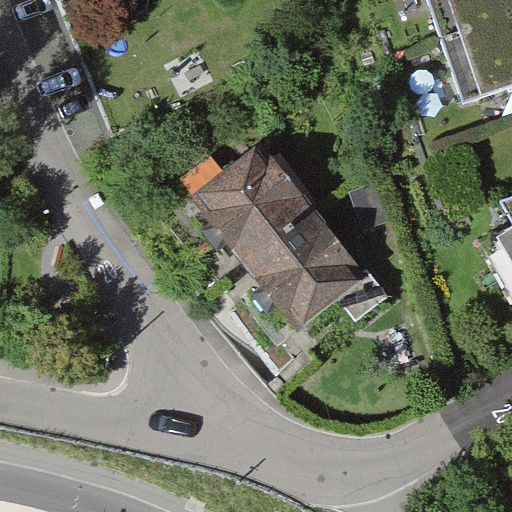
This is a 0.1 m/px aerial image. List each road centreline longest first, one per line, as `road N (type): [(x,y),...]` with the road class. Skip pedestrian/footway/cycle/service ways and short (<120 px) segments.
road 1 (residential): [(180,410),(175,374),(79,221),(0,52)]
road 2 (residential): [(511,397),(402,459),(347,476)]
road 3 (residential): [(180,410),(105,420),(0,400)]
road 4 (residential): [(347,476),(180,410)]
